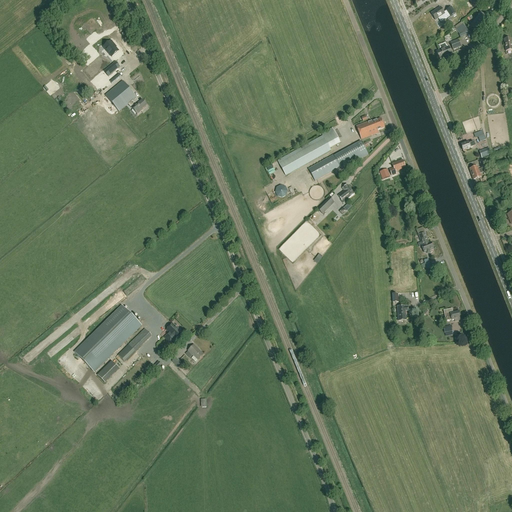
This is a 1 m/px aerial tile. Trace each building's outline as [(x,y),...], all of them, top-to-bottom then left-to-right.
[(432,14),(431,14),(435,20),(438,19),(441,23),(450,17),(447,12),(444,14),(444,13),(440,7),(437,9),(438,10),(437,11),(432,14)] [(451,8),(446,11),(447,12),(450,17),(450,18),(455,14),(451,8)] [(489,18),(482,13),(480,16),(478,15),(476,18),(477,19),(470,28),(477,33),(489,18)] [(466,29),(463,24),(463,25),(456,29),(455,30),(457,32),(459,34),(466,29)] [(505,51),(511,50),(511,47),(510,39),(503,40),(505,51)] [(453,51),(461,48),(458,40),(450,43),(453,51)] [(119,52),(114,46),(115,45),(111,41),(104,47),(112,57),(119,52)] [(447,48),(447,47),(445,43),(438,47),(439,51),(439,50),(440,51),(436,53),(439,60),(446,57),(446,58),(452,56),(448,48),(447,48)] [(97,58),(98,57),(100,56),(95,50),(92,52),(90,50),(82,56),(89,64),(97,58)] [(118,65),(114,68),(112,65),(104,72),(108,77),(120,67),(118,65)] [(122,82),(105,97),(119,113),(128,105),(133,110),(137,115),(141,112),(141,111),(147,106),(142,101),(140,103),(135,98),(136,98),(122,82)] [(384,128),(381,119),(376,121),(376,119),(356,127),(361,140),(377,134),(376,132),(384,128)] [(285,175),(330,150),(330,149),(341,144),(338,139),(333,131),(323,137),(324,139),(279,164),(285,175)] [(340,168),(341,169),(353,162),(354,163),(368,155),(365,149),(363,145),(361,142),(334,157),(334,156),(308,170),(315,182),(329,174),(340,168)] [(463,152),(475,148),(473,144),(469,145),(468,143),(460,146),(463,152)] [(484,166),(485,166),(487,166),(485,159),(479,161),(481,168),(484,166)] [(395,172),(405,168),(402,160),(392,164),(393,168),(389,170),(392,176),(396,175),(395,172)] [(484,166),(481,168),(480,168),(481,170),(478,171),(477,167),(469,170),(471,176),(482,172),(486,171),(485,166),(484,166)] [(387,169),(379,172),(382,180),(390,177),(387,169)] [(482,172),(471,176),(473,181),(481,178),(479,174),(483,173),(483,175),(487,174),(486,171),(482,172)] [(349,198),(354,195),(347,185),(342,189),(344,191),(338,196),(341,200),(344,198),(346,201),(349,198)] [(277,197),(282,198),(286,196),(288,191),(286,187),(281,186),(277,188),(275,192),(277,197)] [(333,202),(329,198),(318,210),(322,213),(333,202)] [(292,206),(291,203),(280,208),(282,211),(292,206)] [(424,232),(420,234),(418,234),(423,245),(421,246),(424,254),(434,250),(431,242),(428,243),(424,232)] [(122,306),(75,353),(94,372),(141,326),(122,306)] [(405,313),(408,313),(408,308),(405,309),(405,308),(397,308),(398,322),(406,322),(405,313)] [(459,320),(460,319),(458,313),(452,315),(451,311),(444,312),(446,323),(451,322),(451,321),(454,321),(454,323),(460,322),(459,320)] [(168,333),(163,338),(170,344),(175,340),(176,340),(183,334),(180,331),(180,330),(179,329),(178,329),(177,329),(172,324),(165,331),(168,333)] [(125,363),(152,336),(146,330),(119,357),(125,363)] [(58,357),(74,342),(69,337),(53,352),(58,357)] [(204,356),(194,346),(186,354),(190,358),(192,356),(198,362),(204,356)] [(179,368),(183,364),(175,358),(172,362),(179,368)] [(105,383),(119,369),(111,362),(97,376),(105,383)] [(138,371),(144,365),(141,362),(135,368),(138,371)]
